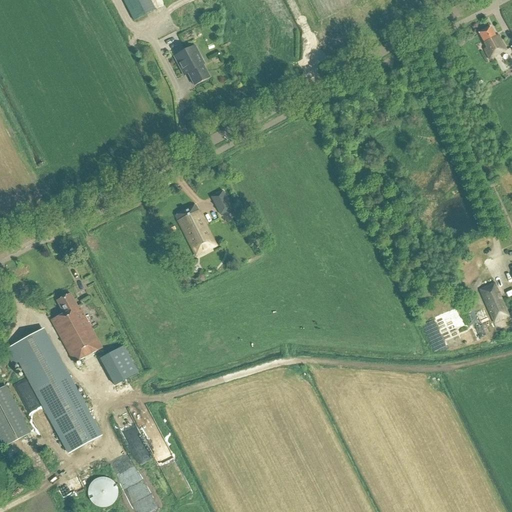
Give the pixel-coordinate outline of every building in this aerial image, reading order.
[(148,0),(122,0),(134,22),(155,11),(148,0)] [(269,31),(287,22),(275,0),(268,0),(256,7),(269,31)] [(183,22),(195,18),(191,6),(180,10),(183,22)] [(167,22),(160,24),(163,32),(169,30),(167,22)] [(495,37),(490,28),(479,34),(486,48),(484,50),(489,60),(506,51),(498,36),(495,37)] [(207,69),(195,46),(172,58),(182,77),(187,74),(194,86),(210,78),(205,69),(207,69)] [(504,54),(495,57),(500,70),(509,67),(504,54)] [(210,198),(220,217),(232,210),(222,192),(210,198)] [(511,208),(507,196),(500,198),(505,210),(511,208)] [(195,206),(175,216),(196,256),(216,245),(195,206)] [(478,291),(493,325),(509,318),(494,284),(478,291)] [(70,294),(57,302),(64,315),(52,321),(74,363),(102,348),(79,306),(77,307),(70,294)] [(68,455),(102,436),(44,329),(5,350),(13,366),(18,363),(68,455)] [(117,349),(102,355),(114,382),(129,376),(117,349)] [(94,376),(91,371),(97,366),(90,356),(75,368),(80,375),(85,371),(91,378),(94,376)] [(0,389),(0,444),(2,449),(30,434),(5,387),(0,389)] [(108,410),(113,421),(124,416),(119,404),(108,410)] [(90,465),(95,471),(102,464),(98,459),(90,465)] [(89,489),(88,493),(89,498),(91,502),(94,506),(98,508),(103,508),(108,508),(112,506),(115,502),(118,498),(118,493),(118,489),(115,484),(112,481),(108,479),(103,478),(98,479),(94,481),(91,484),(89,489)] [(141,501),(145,510),(150,508),(146,499),(141,501)]
